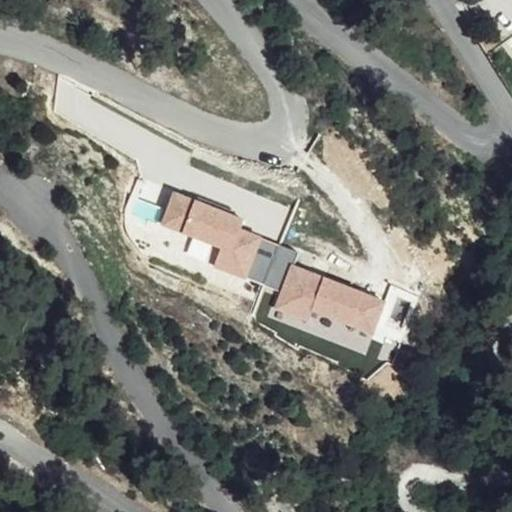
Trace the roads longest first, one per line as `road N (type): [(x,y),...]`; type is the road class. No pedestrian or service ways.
road 1 (residential): [(215,0),(280,78),(288,113),(276,137),(230,139),(0,40)]
road 2 (residential): [(0,182),(71,259),(142,399),(226,511)]
road 3 (residential): [(511,135),(474,138),(438,118),(288,0)]
road 4 (residential): [(511,130),(439,0)]
road 5 (residential): [(114,511),(4,433)]
road 6 (track): [(511,477),(502,484),(429,471),(440,511)]
